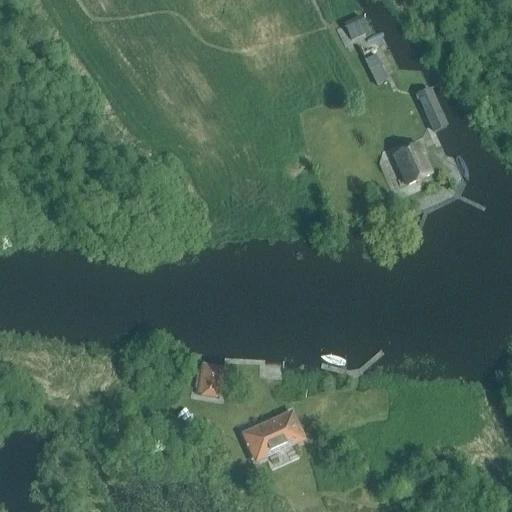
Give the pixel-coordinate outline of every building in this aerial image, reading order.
[(343,24),(351,41),(369,33),(361,16),(343,24)] [(375,56),(364,61),(376,85),(387,80),(375,56)] [(429,90),(417,95),(434,132),(446,127),(429,90)] [(406,191),(433,178),(418,147),(391,160),(406,191)] [(327,223),(325,216),(322,217),(319,218),(321,225),(325,224),(327,223)] [(201,364),(197,394),(219,398),(224,368),(201,364)] [(255,465),(306,442),(291,411),(250,430),(241,435),(255,465)]
